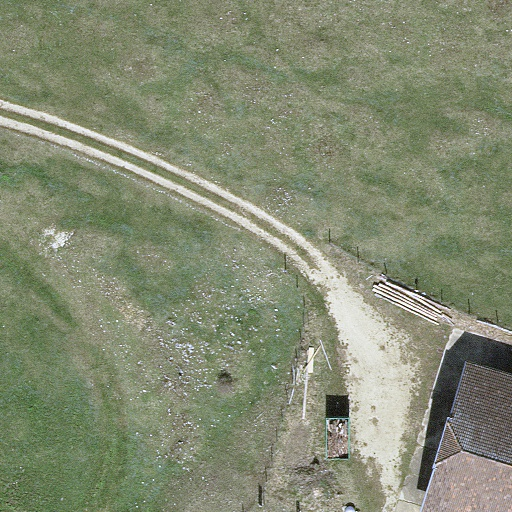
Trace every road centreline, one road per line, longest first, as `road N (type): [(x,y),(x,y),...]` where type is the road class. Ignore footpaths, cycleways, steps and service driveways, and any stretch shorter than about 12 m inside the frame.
road 1 (track): [(392,511),(378,340),(306,246),(153,157),(0,116)]
road 2 (track): [(0,221),(97,348),(127,450),(124,511)]
